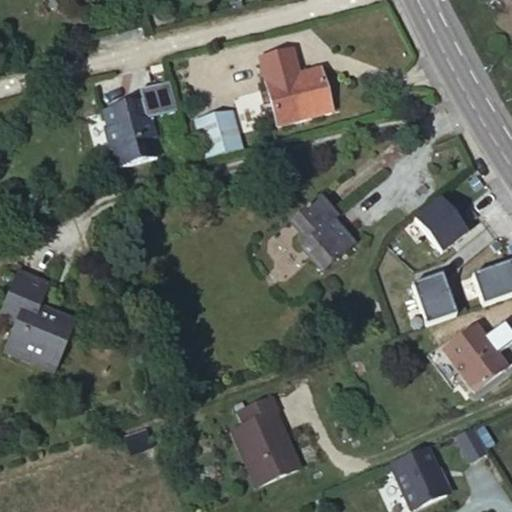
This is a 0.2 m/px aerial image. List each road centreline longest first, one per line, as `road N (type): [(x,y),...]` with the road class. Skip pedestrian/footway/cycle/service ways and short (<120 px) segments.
road 1 (residential): [(0,85),(327,0)]
road 2 (tertiary): [(415,0),(511,171)]
